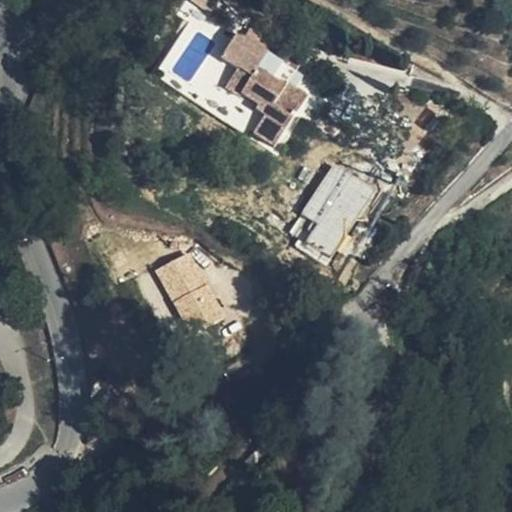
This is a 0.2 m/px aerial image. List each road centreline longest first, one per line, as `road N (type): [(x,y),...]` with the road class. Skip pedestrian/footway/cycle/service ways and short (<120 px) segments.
road 1 (residential): [(62,460),(107,453),(345,312),(511,130)]
road 2 (tertiary): [(62,460),(74,432),(70,336),(1,166),(11,68),(0,15)]
road 3 (unknown): [(374,287),(385,511)]
